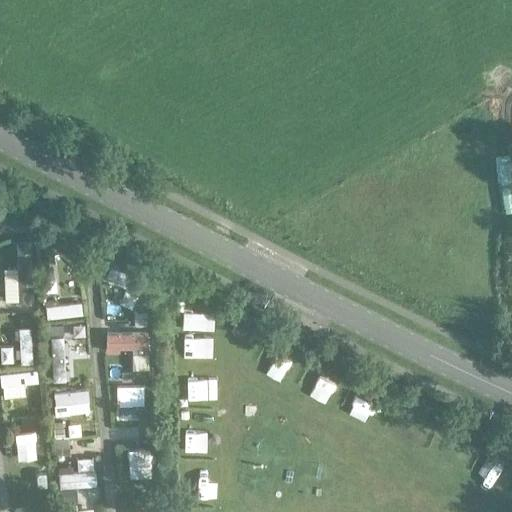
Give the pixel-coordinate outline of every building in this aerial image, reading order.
[(141,280),(111,265),(105,276),(136,291),(141,280)] [(82,315),(80,302),(45,306),(46,318),(82,315)] [(32,363),(30,327),(18,328),(20,364),(32,363)] [(106,348),(147,348),(147,332),(106,333),(106,348)] [(66,363),(63,333),(52,335),(55,364),(66,363)] [(36,369),(0,373),(0,385),(0,386),(37,382),(36,369)] [(53,392),(54,404),(88,401),(87,389),(53,392)] [(136,412),(148,413),(149,394),(122,394),(122,405),(136,405),(136,412)] [(41,423),(40,413),(21,415),(21,425),(41,423)] [(68,437),(54,438),(55,454),(69,453),(68,437)] [(36,484),(39,486),(46,486),(45,472),(38,473),(36,475),(36,484)] [(63,486),(63,497),(103,496),(103,485),(63,486)]
